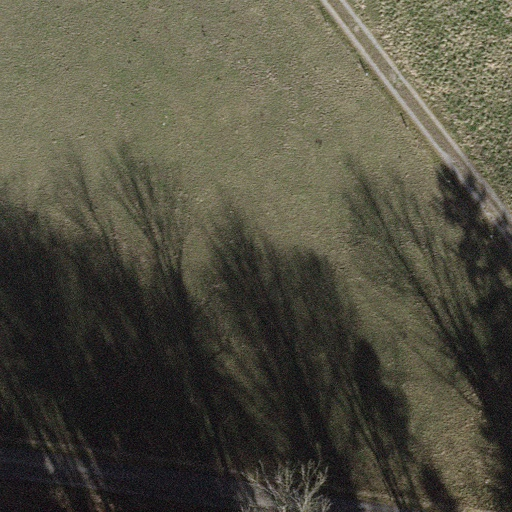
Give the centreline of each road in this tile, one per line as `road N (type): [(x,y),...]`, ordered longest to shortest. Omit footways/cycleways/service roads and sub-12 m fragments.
road 1 (track): [(0,463),(376,511)]
road 2 (track): [(511,221),(344,0)]
